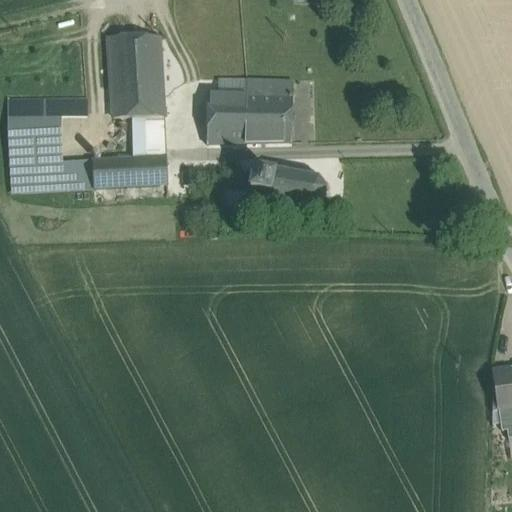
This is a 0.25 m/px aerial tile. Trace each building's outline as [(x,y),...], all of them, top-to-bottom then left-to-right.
[(160,40),(108,40),(113,121),(133,121),(141,120),(143,161),(166,159),(160,40)] [(293,84),(246,82),(246,98),(208,97),(207,147),(291,146),(293,84)] [(87,101),(8,102),(13,196),(93,192),(92,163),(60,165),(57,120),(87,120),(87,101)] [(141,120),(133,121),(135,161),(143,161),(141,120)] [(135,161),(92,163),(93,192),(167,188),(166,159),(143,161),(135,161)] [(306,174),(302,174),(302,177),(292,175),(292,172),(289,172),(289,175),(277,172),(275,169),(273,171),(274,174),(273,176),(253,172),(249,194),(269,198),(268,201),(266,204),(269,206),(270,203),(283,205),(282,209),(286,209),(286,206),(296,208),(296,211),(299,212),(299,208),(309,210),(310,213),(313,213),(313,210),(321,205),(324,208),(326,205),(324,203),(326,193),(329,192),(328,190),(325,190),(319,181),(321,178),(318,177),(317,179),(305,177),(306,174)] [(510,369),(494,372),(493,414),(499,413),(499,412),(511,409),(511,394),(510,376),(510,369)] [(511,375),(510,376),(511,394),(511,409),(499,412),(499,413),(502,434),(507,433),(508,442),(511,441),(511,375)]
